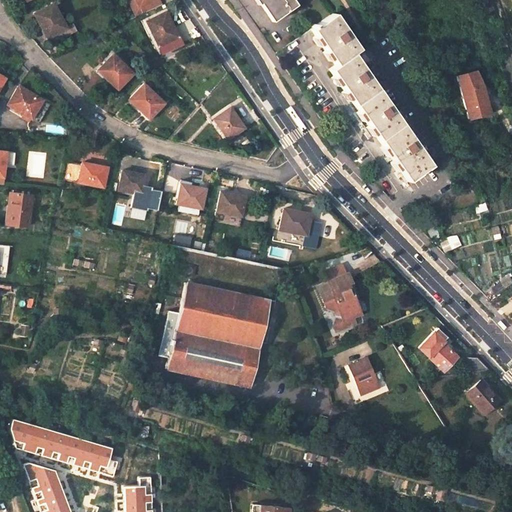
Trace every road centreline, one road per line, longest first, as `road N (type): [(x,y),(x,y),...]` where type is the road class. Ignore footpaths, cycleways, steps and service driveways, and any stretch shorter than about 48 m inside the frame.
road 1 (trunk): [(0,168),(183,260),(511,485)]
road 2 (trunk): [(511,386),(230,207),(0,88)]
road 3 (residential): [(0,16),(76,104),(123,135),(279,175),(313,152)]
road 4 (tertiary): [(511,359),(313,152)]
road 5 (tertiary): [(313,152),(206,0)]
